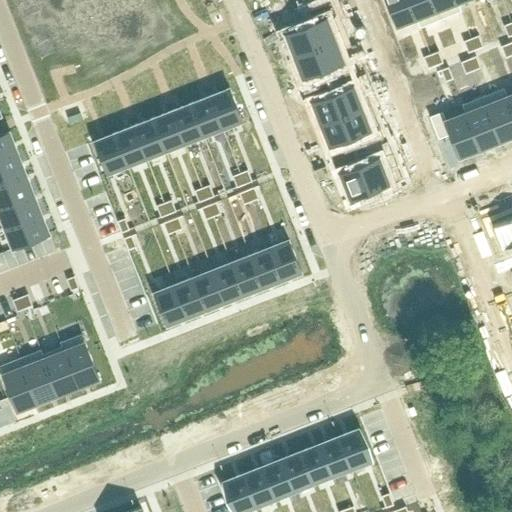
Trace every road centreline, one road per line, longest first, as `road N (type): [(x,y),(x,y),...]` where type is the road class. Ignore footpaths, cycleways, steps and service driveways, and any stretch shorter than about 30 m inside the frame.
road 1 (residential): [(0,14),(131,348)]
road 2 (residential): [(325,238),(233,0)]
road 3 (residential): [(175,465),(382,381)]
road 4 (residential): [(511,349),(448,190)]
road 5 (residential): [(382,381),(325,238)]
road 6 (residential): [(448,190),(325,238)]
road 7 (residential): [(53,511),(175,465)]
